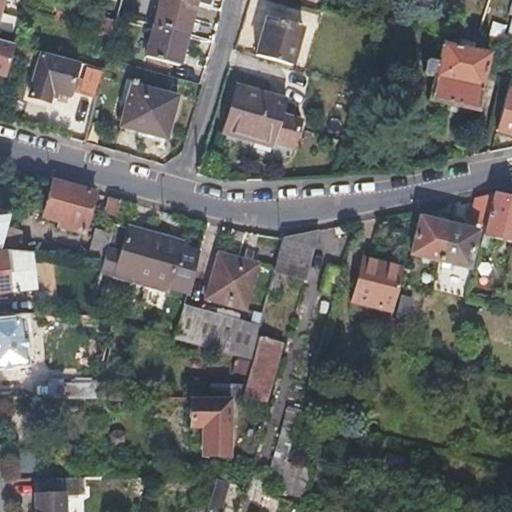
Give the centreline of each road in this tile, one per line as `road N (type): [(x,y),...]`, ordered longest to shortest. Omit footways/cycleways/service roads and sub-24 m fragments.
road 1 (residential): [(511,165),(275,209),(177,190)]
road 2 (residential): [(238,0),(177,190)]
road 3 (residential): [(177,190),(0,143)]
